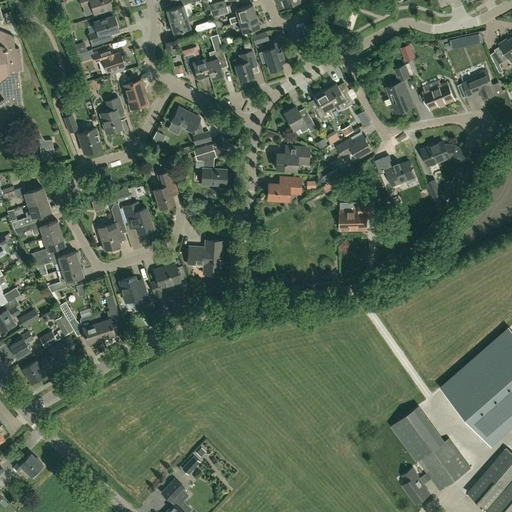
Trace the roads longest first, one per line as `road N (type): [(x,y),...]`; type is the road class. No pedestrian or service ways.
road 1 (residential): [(248,212),(189,210),(173,247),(107,268),(91,261),(60,201),(79,169),(133,150),(171,84)]
road 2 (unclassified): [(255,306),(355,289),(399,271),(511,129)]
road 3 (unclassified): [(28,417),(164,336),(255,306)]
road 4 (residential): [(479,125),(377,125),(346,55)]
road 5 (tertiary): [(128,511),(28,417)]
road 6 (residential): [(346,55),(404,24),(466,23)]
